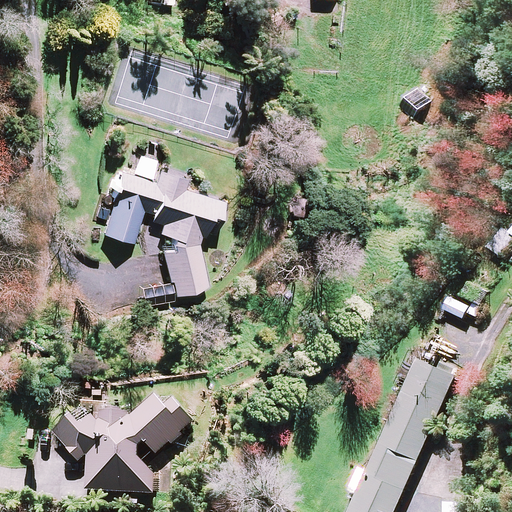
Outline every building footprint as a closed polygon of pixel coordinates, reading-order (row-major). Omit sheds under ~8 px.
[(197,242),(199,235),(204,237),(206,230),(214,232),(223,200),(183,190),(186,178),(158,170),(155,180),(120,170),(103,234),(132,242),(141,209),(153,212),(151,220),(162,223),(160,233),(176,237),(177,245),(161,248),(172,295),(207,286),(197,242)] [(511,242),(511,233),(505,228),(490,248),(501,256),(511,242)] [(397,511),(459,375),(420,357),(351,511),(397,511)] [(166,405),(158,396),(116,433),(91,403),(54,433),(88,473),(86,488),(155,494),(157,472),(149,464),(198,421),(176,396),(166,405)] [(474,511),(475,505),(445,503),(444,511),(474,511)]
